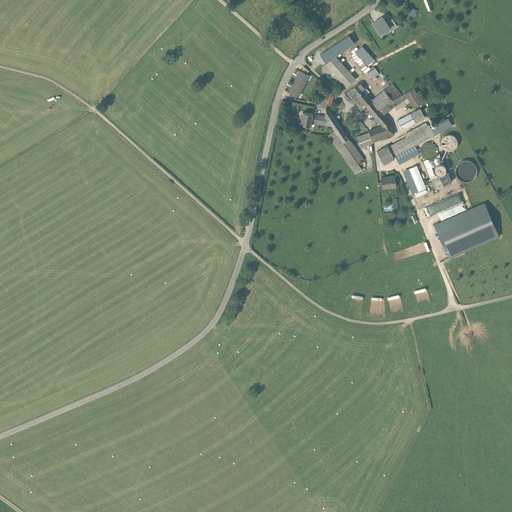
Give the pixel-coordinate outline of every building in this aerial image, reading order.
[(432,10),(428,0),(424,0),(428,11),(432,10)] [(416,11),(409,8),(407,14),(414,17),(416,11)] [(387,24),(382,17),(373,23),(380,34),(390,28),(387,24)] [(392,20),(387,24),(390,28),(391,30),(397,27),(392,20)] [(353,44),(348,36),(320,54),(326,62),(353,44)] [(362,46),(356,52),(367,65),(374,59),(362,46)] [(355,78),(335,57),(323,68),(342,89),(355,78)] [(378,74),(374,68),(368,72),(372,78),(378,74)] [(301,72),(299,71),(294,82),(303,87),(309,76),(307,74),(301,72)] [(303,87),(294,82),(288,92),(291,93),(296,96),(298,97),(303,87)] [(359,83),(346,95),(351,101),(356,96),(363,90),(364,89),(359,83)] [(392,84),(371,101),(379,110),(402,95),(392,84)] [(408,98),(414,108),(423,103),(413,88),(405,93),(408,98)] [(363,90),(356,96),(365,106),(371,101),(363,90)] [(408,98),(405,93),(402,95),(379,110),(382,113),(383,114),(392,109),(391,108),(408,98)] [(371,101),(365,106),(376,119),(382,113),(379,110),(371,101)] [(325,117),(313,115),(312,123),(332,126),(335,131),(343,142),(348,139),(330,111),(326,109),(325,117)] [(421,111),(420,109),(398,121),(401,126),(406,128),(424,118),(423,115),(421,111)] [(312,123),(313,115),(302,113),(300,124),(311,126),(312,123)] [(383,114),(382,113),(376,119),(383,127),(389,121),(383,114)] [(448,119),(430,128),(435,136),(452,126),(448,119)] [(383,127),(369,131),(370,133),(372,143),(394,135),(389,121),(383,127)] [(394,157),(395,157),(415,146),(435,136),(430,128),(429,125),(427,126),(425,123),(405,134),(407,138),(388,147),(394,157)] [(343,142),(335,131),(328,135),(355,174),(362,169),(357,163),(364,159),(348,139),(343,142)] [(372,143),(370,133),(358,137),(361,148),(372,144),(372,143)] [(453,150),(456,147),(457,143),(456,138),(452,135),(448,135),(444,137),(441,140),(441,145),(444,149),(448,151),(453,150)] [(431,158),(435,155),(436,151),(435,146),(431,144),(427,143),(423,145),(420,149),(420,153),(423,157),(427,159),(431,158)] [(394,157),(388,147),(388,146),(377,151),(384,164),(394,159),(394,157)] [(419,153),(415,146),(395,157),(399,164),(419,153)] [(464,181),(467,181),(470,181),(473,179),(475,176),(476,173),(476,170),(475,167),(473,164),(471,162),(468,161),(465,161),(461,162),(459,163),(457,166),(456,169),(455,172),(456,175),(458,178),(461,180),(464,181)] [(426,187),(416,165),(409,168),(419,190),(426,187)] [(444,174),(446,172),(446,170),(446,167),(444,165),(441,165),(438,166),(437,168),(437,171),(438,173),(441,174),(444,174)] [(431,168),(427,169),(436,188),(451,181),(447,173),(436,178),(432,167),(431,168)] [(395,176),(381,178),(383,188),(396,186),(395,176)] [(424,207),(427,216),(441,210),(444,218),(461,212),(457,203),(465,200),(462,192),(424,207)] [(483,203),(435,224),(449,258),(498,237),(483,203)]
